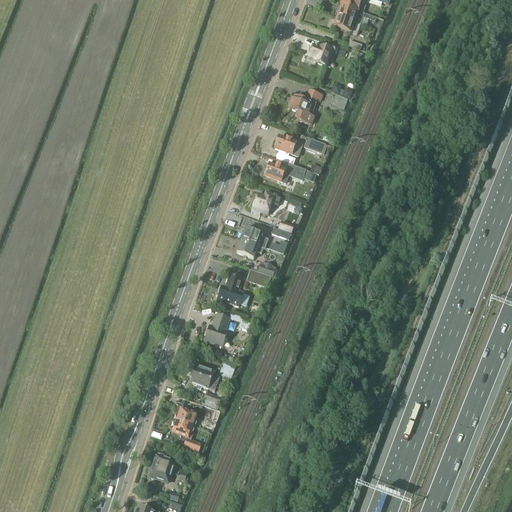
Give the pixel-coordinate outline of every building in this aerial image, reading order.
[(341,8),(360,15),(360,14),(363,15),(368,0),(388,7),(390,0),(357,0),(357,1),(353,0),(340,0),(339,3),(341,6),(341,8)] [(337,18),(357,25),(357,26),(360,27),(363,19),(375,23),(376,19),(363,15),(360,14),(360,15),(341,8),(337,18)] [(357,25),(337,18),(333,29),(353,36),(355,30),(357,26),(357,25)] [(347,49),(349,49),(349,48),(360,52),(362,47),(354,45),(350,43),(350,42),(347,49)] [(308,60),(314,62),(314,64),(327,69),(332,55),(336,56),(338,50),(326,45),(324,50),(318,48),(317,50),(312,48),(308,60)] [(288,111),(297,114),(295,121),(312,127),(315,119),(311,118),(317,103),(320,104),(323,98),(309,93),(306,101),(301,99),(300,100),(294,98),(293,102),(292,102),(288,111)] [(347,101),(335,97),(331,108),(343,113),(347,101)] [(274,151),(292,157),(292,158),(298,160),(303,147),(297,144),(296,145),(279,139),(274,151)] [(326,146),(307,139),(303,150),(322,157),(326,146)] [(265,176),(264,177),(281,183),(284,177),(305,184),(307,179),(303,177),(305,173),(290,167),(288,173),(269,166),(267,171),(265,171),(264,174),(265,176)] [(257,196),(255,202),(253,202),(252,206),(253,207),(252,211),(268,217),(273,203),(278,205),(280,200),(265,195),(264,198),(257,196)] [(291,236),(294,228),(281,223),(278,231),(291,236)] [(240,243),(258,249),(261,250),(263,245),(260,244),(262,237),(245,230),(240,243)] [(272,236),(288,242),(290,236),(274,230),(272,236)] [(236,255),(253,261),(258,249),(240,243),(236,255)] [(264,267),(260,266),(257,274),(272,279),(275,271),(272,270),(273,268),(264,265),(264,267)] [(250,272),(246,283),(267,291),(271,279),(250,272)] [(217,303),(225,306),(225,305),(238,309),(243,295),(239,293),(243,281),(229,277),(226,286),(227,286),(226,289),(222,288),(217,302),(217,303)] [(212,329),(209,328),(204,343),(222,349),(227,334),(225,333),(229,321),(217,317),(212,329)] [(238,330),(249,334),(253,323),(242,318),(238,330)] [(224,363),(219,376),(230,381),(236,368),(224,363)] [(195,368),(189,385),(208,392),(215,394),(220,377),(195,368)] [(204,402),(202,407),(206,409),(217,413),(221,400),(207,395),(204,402)] [(197,417),(180,411),(176,422),(193,429),(193,428),(195,427),(196,425),(195,423),(197,417)] [(193,429),(176,422),(171,434),(189,440),(191,434),(192,434),(193,431),(192,430),(193,429)] [(157,458),(156,457),(152,469),(173,475),(176,464),(165,460),(166,458),(158,456),(157,458)] [(149,480),(169,486),(173,475),(152,469),(149,480)] [(176,506),(179,497),(168,493),(165,502),(176,506)]
